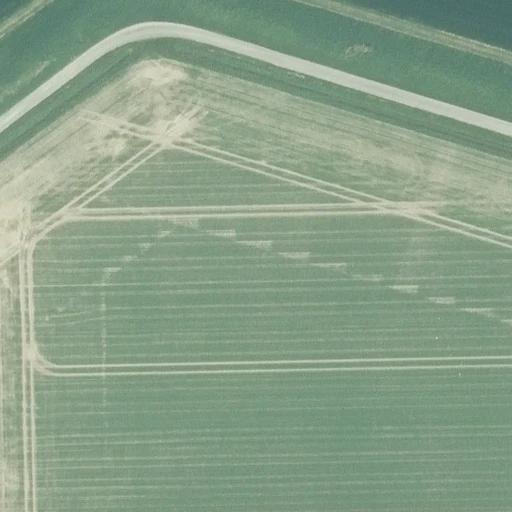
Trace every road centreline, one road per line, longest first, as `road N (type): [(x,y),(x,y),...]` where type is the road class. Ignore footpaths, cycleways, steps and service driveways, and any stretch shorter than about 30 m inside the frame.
road 1 (unclassified): [(511,129),(196,32),(150,31),(105,47),(0,127)]
road 2 (track): [(511,56),(315,0),(50,0),(0,35)]
